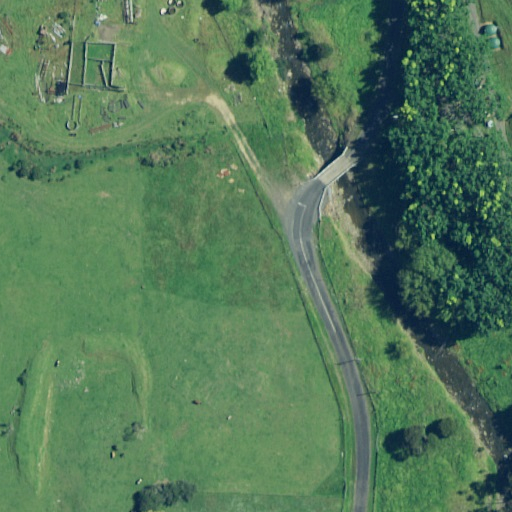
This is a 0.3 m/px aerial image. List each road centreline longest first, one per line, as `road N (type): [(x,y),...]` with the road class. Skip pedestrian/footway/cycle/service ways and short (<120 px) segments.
road 1 (unclassified): [(355,511),(361,457),(347,357),(312,280),(298,223),(367,133),(396,0)]
road 2 (track): [(0,108),(56,142),(192,90),(226,112),(301,214)]
